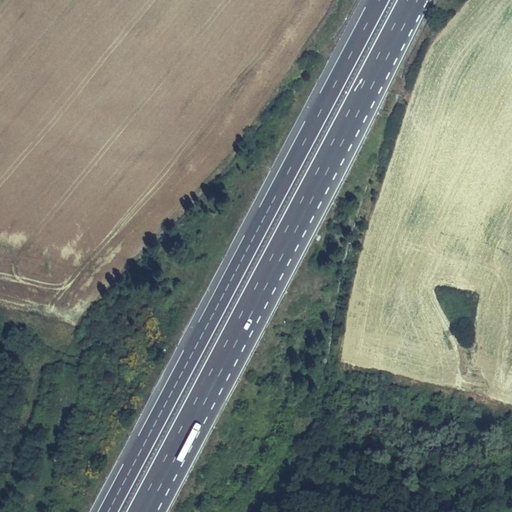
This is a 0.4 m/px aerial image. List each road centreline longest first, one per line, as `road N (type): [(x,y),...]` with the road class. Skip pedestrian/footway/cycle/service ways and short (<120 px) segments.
road 1 (motorway): [(379,0),(108,511)]
road 2 (motorway): [(256,295),(412,0)]
road 3 (motorway): [(141,511),(256,295)]
road 4 (motorway): [(155,511),(256,295)]
